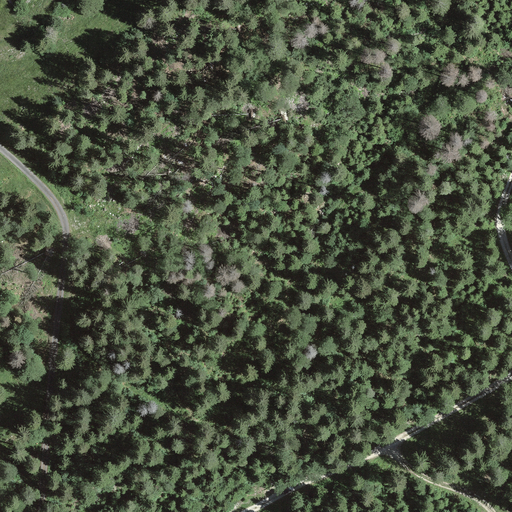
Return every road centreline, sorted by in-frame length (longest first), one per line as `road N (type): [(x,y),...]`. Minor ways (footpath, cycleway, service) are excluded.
road 1 (track): [(0,146),(66,225),(27,511)]
road 2 (track): [(251,511),(391,444),(511,372)]
road 3 (track): [(391,444),(416,474),(491,511)]
